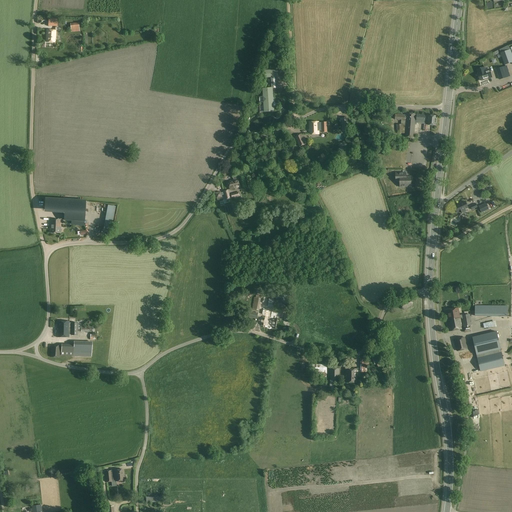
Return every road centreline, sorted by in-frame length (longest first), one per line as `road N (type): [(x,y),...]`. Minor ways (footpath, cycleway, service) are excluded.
road 1 (unclassified): [(37,358),(128,374),(201,337),(250,331),(342,359),(372,342),(399,296),(429,291)]
road 2 (unclassified): [(47,253),(69,243),(174,232),(231,148),(293,123)]
road 3 (unclassified): [(47,253),(29,182),(35,0)]
road 4 (secondary): [(446,511),(448,436),(429,291)]
road 5 (track): [(287,128),(356,288),(381,319)]
road 6 (unclassified): [(293,123),(327,107),(447,107)]
road 7 (track): [(137,511),(147,417),(138,371)]
road 8 (unclassified): [(288,0),(293,123)]
